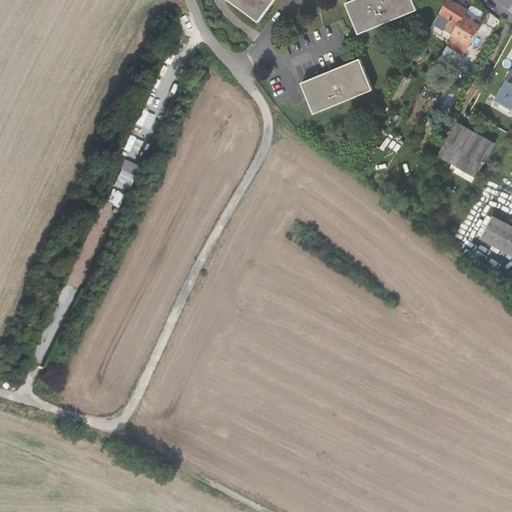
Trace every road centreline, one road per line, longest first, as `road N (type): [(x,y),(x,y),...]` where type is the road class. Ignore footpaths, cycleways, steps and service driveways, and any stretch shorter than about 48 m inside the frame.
road 1 (track): [(264,103),(268,142),(114,429)]
road 2 (track): [(114,429),(267,511)]
road 3 (track): [(0,391),(114,429)]
